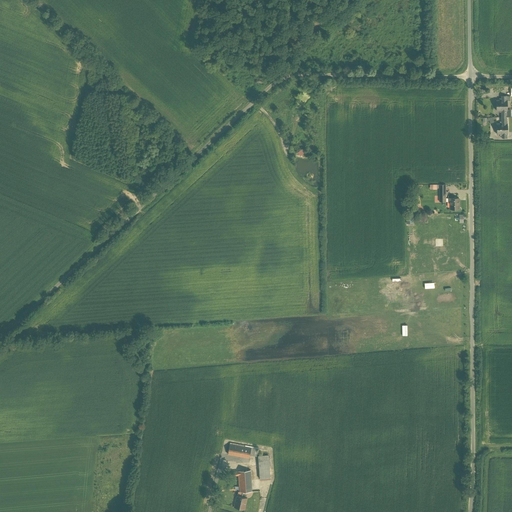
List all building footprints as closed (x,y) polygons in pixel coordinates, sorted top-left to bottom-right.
[(502,117),(507,117),(511,117),(511,110),(508,110),(508,100),(510,100),(510,96),(507,96),(502,96),(502,100),(497,100),(497,111),(502,111),(502,117)] [(507,117),(502,117),(502,124),(497,124),(497,134),(502,134),(502,138),(507,138),(507,134),(508,134),(508,123),(507,124),(507,117)] [(459,209),(459,198),(446,198),(446,202),(450,201),(450,209),(459,209)] [(259,449),(230,444),(228,454),(250,458),(250,455),(257,457),(259,449)] [(269,460),(259,461),(260,479),(271,478),(269,460)] [(247,498),(246,498),(242,497),(243,495),(243,491),(253,491),(251,470),(232,472),(233,476),(239,475),(240,491),(239,491),(238,496),(237,496),(235,507),(245,510),(247,498)]
